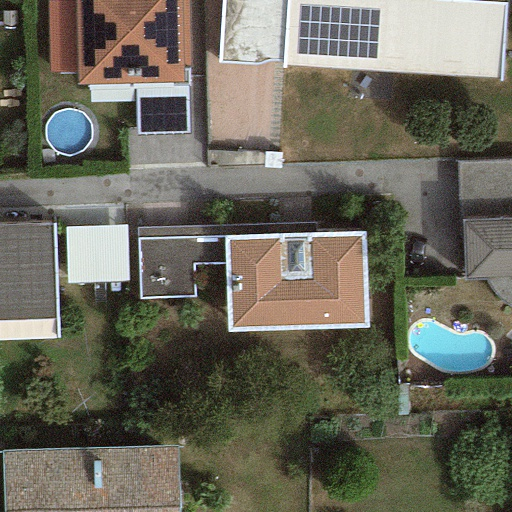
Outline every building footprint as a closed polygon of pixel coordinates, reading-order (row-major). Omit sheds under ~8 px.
[(179,0),(74,0),(74,1),(47,2),(48,72),(76,72),(76,85),(182,83),(181,68),(194,67),(193,1),(180,1),(179,0)] [(221,0),(218,64),(263,66),(263,61),(283,62),(285,0),(221,0)] [(503,5),(427,0),(285,0),(283,62),(282,66),(499,80),(503,5)] [(185,88),(134,90),(136,135),(186,134),(185,88)] [(511,159),(457,162),(460,222),(511,219),(511,159)] [(511,219),(460,222),(462,279),(483,279),(488,289),(497,300),(511,307),(511,219)] [(52,224),(0,226),(0,320),(56,319),(52,224)] [(136,228),(137,240),(224,238),(314,236),(314,224),(136,228)] [(124,226),(64,229),(66,284),(126,282),(124,226)] [(314,236),(224,238),(224,264),(226,332),(364,329),(362,235),(314,236)] [(224,264),(224,238),(137,240),(138,299),(192,297),(191,265),(224,264)] [(177,511),(176,448),(0,451),(1,511),(177,511)]
